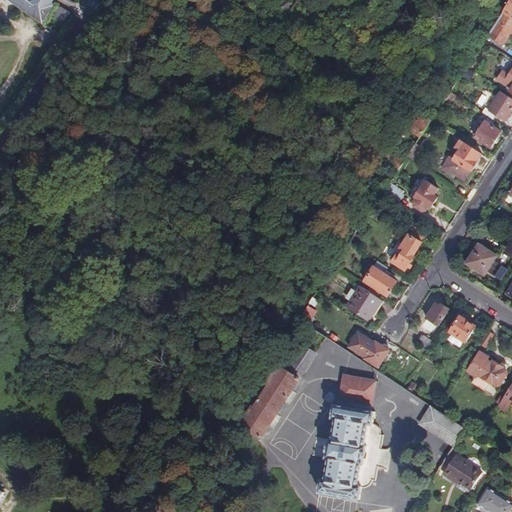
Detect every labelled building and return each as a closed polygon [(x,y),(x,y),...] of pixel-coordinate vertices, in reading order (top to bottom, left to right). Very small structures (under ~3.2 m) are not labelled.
[(9,0),(43,23),(54,4),(52,3),(43,0),(9,0)] [(146,0),(126,0),(140,9),(146,0)] [(339,7),(327,0),(271,0),(270,2),(322,35),(339,7)] [(511,0),(488,36),(502,45),(511,30),(511,0)] [(61,8),(55,17),(65,23),(71,14),(61,8)] [(462,77),(469,81),(474,74),(466,69),(462,77)] [(511,73),(511,76),(504,71),(499,80),(511,88),(511,73)] [(424,83),(408,73),(391,98),(405,107),(396,120),(407,126),(390,151),(380,144),(373,154),(399,171),(405,161),(396,154),(412,129),(422,136),(431,123),(408,108),(424,83)] [(511,99),(502,93),(491,111),(498,116),(508,122),(511,114),(511,99)] [(488,109),(484,114),(494,121),(498,116),(491,111),(488,109)] [(502,133),(487,122),(476,139),(492,149),(502,133)] [(457,174),(466,180),(472,171),(473,171),(483,155),(461,141),(457,148),(461,151),(455,160),(453,158),(450,159),(445,166),(446,170),(453,175),(457,174)] [(441,190),(428,181),(417,198),(419,200),(416,203),(417,207),(426,213),(428,212),(431,207),(433,209),(440,198),(437,196),(441,190)] [(389,191),(401,198),(405,191),(393,185),(389,191)] [(415,228),(411,235),(423,243),(428,237),(415,228)] [(423,243),(411,235),(403,248),(406,251),(402,257),(399,255),(394,263),(406,270),(423,243)] [(498,257),(480,245),(467,265),(485,276),(488,272),(502,280),(509,269),(495,261),(498,257)] [(369,292),(378,298),(383,292),(390,297),(399,282),(376,267),(367,281),(373,286),(369,292)] [(370,321),(383,301),(378,298),(369,292),(362,288),(349,307),(370,321)] [(441,306),(436,303),(427,318),(440,326),(450,310),(442,304),(441,306)] [(308,305),(303,318),(313,322),(318,310),(308,305)] [(476,327),(461,317),(450,333),(466,343),(476,327)] [(327,344),(330,340),(312,328),(309,332),(327,344)] [(488,332),(480,344),(486,348),(494,336),(488,332)] [(390,351),(389,350),(389,348),(386,346),(384,347),(376,342),(376,343),(360,333),(350,347),(366,358),(365,359),(379,368),(390,351)] [(419,344),(429,350),(434,342),(424,336),(419,344)] [(304,347),(288,371),(301,380),(317,356),(304,347)] [(476,378),(473,384),(485,392),(490,384),(493,386),(494,385),(498,387),(500,387),(508,376),(506,373),(503,371),(504,370),(493,362),(492,364),(488,361),(489,360),(481,354),(468,373),(476,378)] [(268,391),(257,384),(250,395),(260,402),(257,409),(255,408),(243,426),(263,439),(301,380),(288,371),(281,367),(270,384),(272,385),(268,391)] [(338,406),(372,412),(377,379),(344,374),(338,406)] [(511,387),(499,408),(506,413),(511,403),(511,387)] [(372,412),(338,406),(335,405),(333,418),(336,418),(333,440),(330,439),(328,449),(326,458),(329,459),(325,480),(321,479),(318,493),(359,500),(362,486),(357,486),(361,464),(363,464),(366,446),(364,446),(368,424),(373,425),(375,412),(372,412)] [(422,424),(456,447),(467,430),(437,410),(433,408),(422,424)] [(484,474),(457,456),(447,472),(473,489),(484,474)] [(511,511),(511,502),(491,488),(480,504),(492,511),(511,511)]
